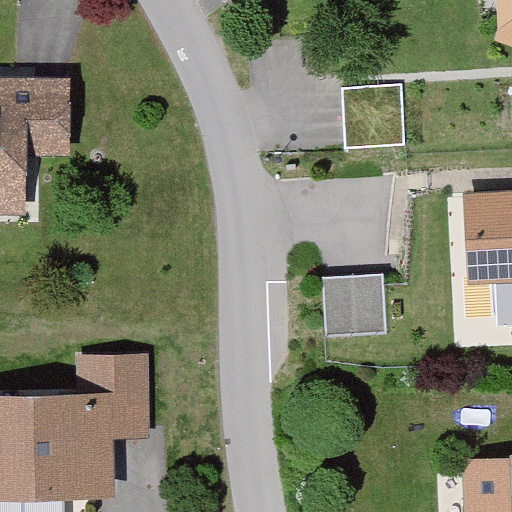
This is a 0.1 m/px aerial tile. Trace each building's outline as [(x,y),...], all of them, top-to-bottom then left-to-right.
[(511,0),(498,0),(499,34),(511,38),(511,0)] [(400,84),(343,87),(346,146),(403,143),(400,84)] [(0,87),(0,223),(30,224),(32,159),(73,160),(74,89),(0,87)] [(511,287),(511,200),(467,201),(469,289),(511,287)] [(383,274),(323,278),(327,336),(386,333),(383,274)] [(0,507),(113,505),(112,451),(144,451),(144,367),(78,366),(78,399),(0,401),(0,507)] [(466,511),(511,511),(511,457),(511,458),(511,468),(511,471),(466,472),(466,511)]
